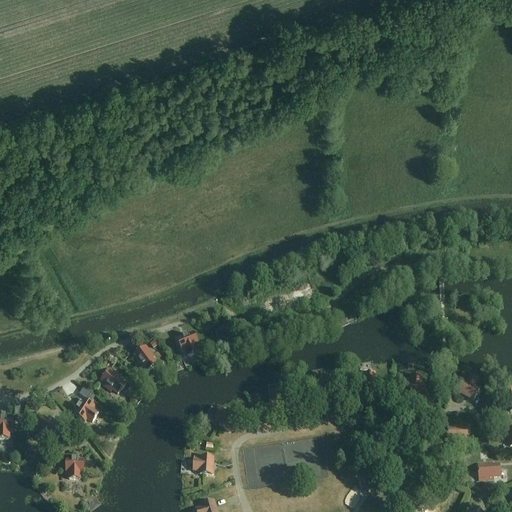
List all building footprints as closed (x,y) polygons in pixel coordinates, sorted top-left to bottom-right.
[(197,349),(199,348),(194,335),(178,341),(183,354),(186,353),(188,359),(199,355),(197,349)] [(149,375),(159,367),(154,361),(155,359),(147,348),(132,359),(141,370),(143,368),(149,375)] [(120,397),(128,387),(121,382),(122,380),(111,371),(100,385),(111,394),(113,392),(120,397)] [(376,381),(374,374),(364,376),(365,383),(362,383),(364,395),(381,392),(379,380),(376,381)] [(421,385),(421,377),(410,377),(410,384),(407,384),(407,397),(424,397),(425,385),(421,385)] [(476,389),(480,382),(470,377),(467,383),(464,382),(458,393),(473,401),(479,390),(476,389)] [(327,385),(326,378),(315,380),(316,387),(313,387),(315,400),(332,397),(330,385),(327,385)] [(284,399),(283,392),(272,394),(273,401),(270,401),(271,413),(288,411),(287,399),(284,399)] [(94,412),(95,410),(83,402),(75,417),(87,424),(88,422),(94,425),(100,415),(94,412)] [(227,414),(221,410),(215,420),(221,423),(219,426),(230,432),(239,418),(228,411),(227,414)] [(10,435),(12,435),(12,421),(0,420),(0,441),(10,442),(10,435)] [(50,439),(52,441),(59,428),(44,420),(37,432),(39,433),(36,439),(46,445),(50,439)] [(469,441),(469,429),(462,429),(462,427),(448,427),(448,443),(462,443),(462,441),(469,441)] [(213,476),(214,459),(201,458),(201,461),(194,461),(193,472),(200,472),(200,475),(213,476)] [(70,476),(69,482),(82,483),(82,476),(84,476),(85,462),(84,462),(78,462),(72,462),(68,462),(67,476),(70,476)] [(492,466),(492,464),(478,465),(479,481),(493,480),(493,478),(500,477),(499,466),(492,466)] [(343,505),(353,511),(364,494),(355,487),(343,505)] [(216,511),(214,502),(202,505),(203,508),(196,510),(196,511),(216,511)]
